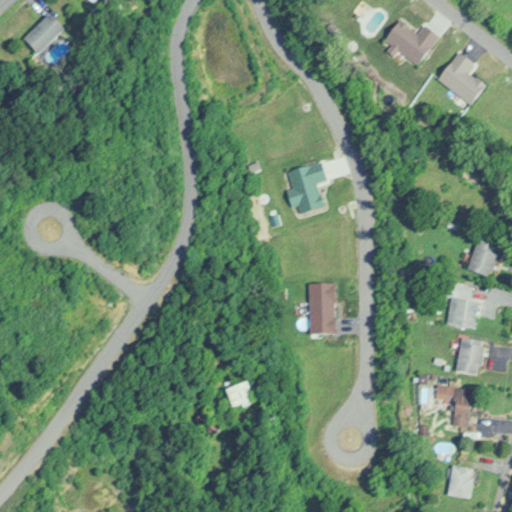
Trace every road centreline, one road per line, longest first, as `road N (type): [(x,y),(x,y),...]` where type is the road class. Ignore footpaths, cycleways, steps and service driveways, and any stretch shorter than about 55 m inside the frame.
road 1 (residential): [(0,487),(137,317),(180,248),(189,148),(178,33),(190,0)]
road 2 (residential): [(352,434),(365,378),(363,197),(346,145),(257,0)]
